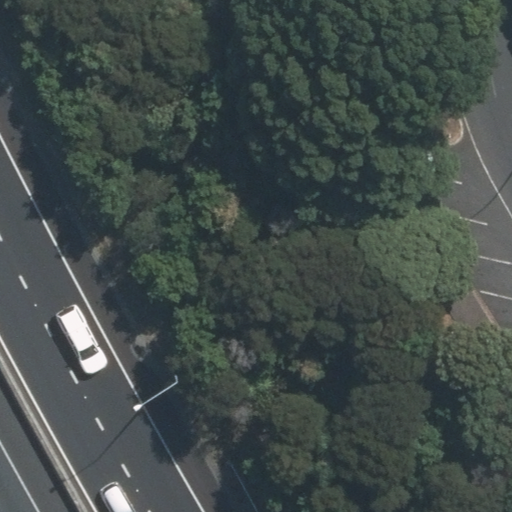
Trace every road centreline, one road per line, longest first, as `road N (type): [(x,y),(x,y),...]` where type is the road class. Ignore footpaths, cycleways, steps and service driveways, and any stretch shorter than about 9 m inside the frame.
road 1 (motorway): [(0,265),(134,511)]
road 2 (tertiary): [(511,122),(486,47),(482,0)]
